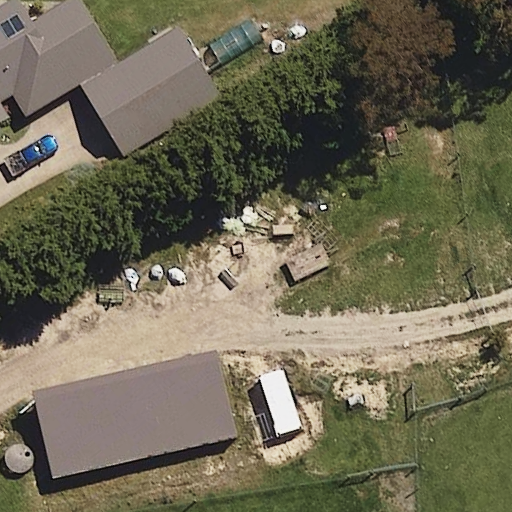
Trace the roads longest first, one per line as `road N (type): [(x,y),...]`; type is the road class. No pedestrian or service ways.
road 1 (track): [(511,303),(408,329),(176,334),(113,344),(23,374),(0,390)]
road 2 (track): [(455,511),(446,320)]
